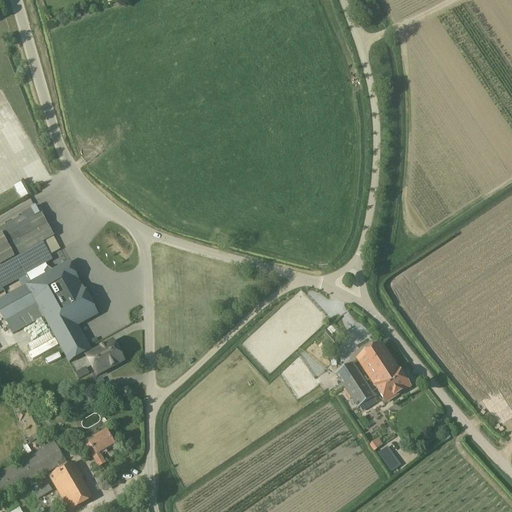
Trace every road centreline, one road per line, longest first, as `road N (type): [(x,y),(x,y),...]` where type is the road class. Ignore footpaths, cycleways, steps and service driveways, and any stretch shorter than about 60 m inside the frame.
road 1 (unclassified): [(139,230),(101,202),(63,154),(17,0)]
road 2 (unclassified): [(357,261),(370,221),(378,132),(344,0)]
road 3 (unclassified): [(511,475),(366,305)]
road 4 (unclassified): [(150,413),(293,284),(306,281)]
road 5 (unclassified): [(139,230),(150,413)]
road 6 (unclassified): [(306,281),(139,230)]
